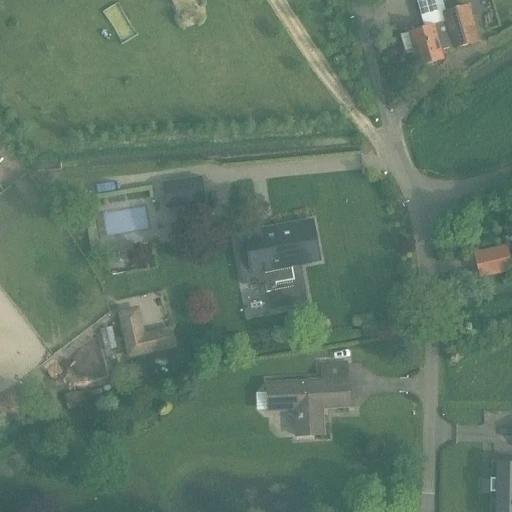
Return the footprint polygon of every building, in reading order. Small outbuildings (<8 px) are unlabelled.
[(416,0),(424,28),(401,35),(407,57),(415,55),(419,67),(442,60),(440,51),(454,47),(454,49),(478,42),(468,6),(445,12),(441,0),(416,0)] [(202,177),(163,183),(168,210),(206,205),(202,177)] [(247,252),(238,254),(244,285),(265,281),(266,286),(265,286),(266,293),(267,293),(270,311),(279,309),(298,306),(290,266),(301,264),(300,259),(318,255),(312,222),(244,234),(247,252)] [(479,279),(511,270),(506,246),(474,254),(479,279)] [(133,310),(120,313),(129,356),(174,346),(171,332),(140,339),(133,310)] [(323,435),(322,409),(348,408),(347,380),(266,384),(268,412),(286,411),(295,418),(295,437),(323,435)] [(511,511),(511,464),(493,464),(493,480),(489,479),(489,493),(493,493),(492,511),(511,511)]
